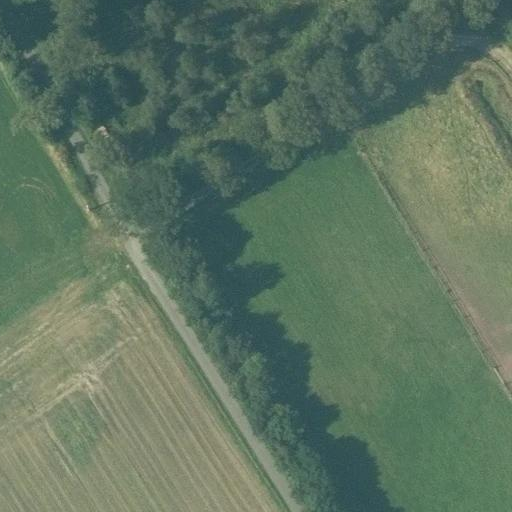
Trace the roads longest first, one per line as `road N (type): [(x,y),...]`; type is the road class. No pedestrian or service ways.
road 1 (unclassified): [(0,16),(128,240),(317,511)]
road 2 (track): [(128,240),(440,45),(477,39),(497,49),(511,72)]
